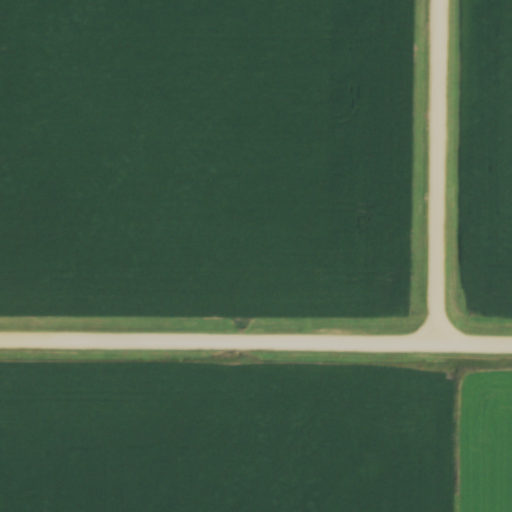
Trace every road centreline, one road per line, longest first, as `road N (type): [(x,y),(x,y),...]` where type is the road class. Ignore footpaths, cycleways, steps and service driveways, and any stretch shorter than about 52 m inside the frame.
road 1 (residential): [(0,343),(511,347)]
road 2 (residential): [(440,125),(128,344)]
road 3 (residential): [(437,347),(441,0)]
